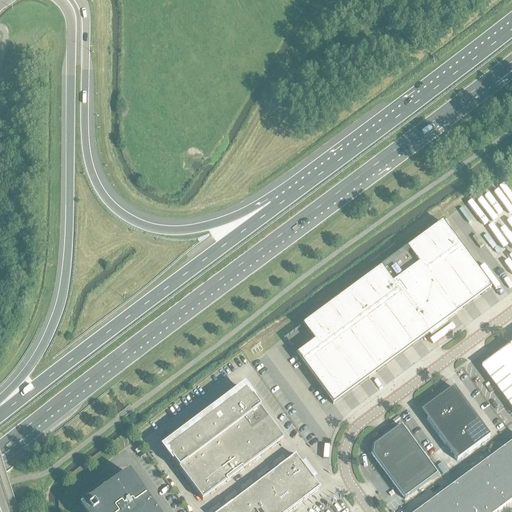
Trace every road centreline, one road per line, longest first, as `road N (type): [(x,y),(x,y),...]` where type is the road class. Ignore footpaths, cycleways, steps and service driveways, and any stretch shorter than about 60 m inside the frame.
road 1 (trunk): [(21,430),(488,78)]
road 2 (trunk): [(305,183),(202,227),(147,227),(123,215),(94,182),(85,155),(82,0)]
road 3 (trunk): [(60,0),(71,31),(63,287),(44,339),(0,395)]
road 4 (trunk): [(305,183),(0,414)]
road 5 (unclassified): [(370,511),(343,461),(356,426),(511,313)]
road 6 (trunk): [(511,27),(305,183)]
